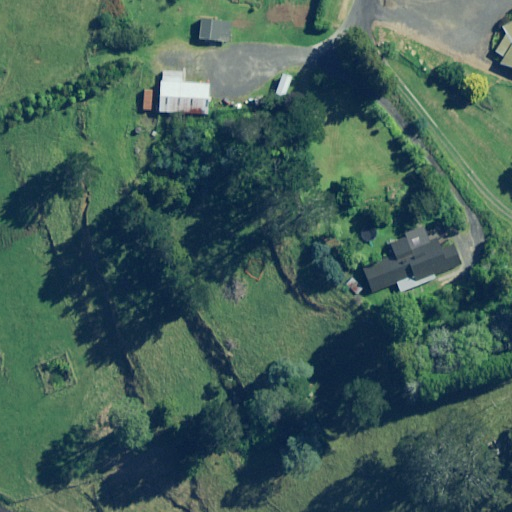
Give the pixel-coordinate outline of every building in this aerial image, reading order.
[(231,23),(199,20),(197,40),(229,42),(231,23)] [(498,64),(511,68),(511,21),(501,29),(505,35),(495,53),(502,57),(498,64)] [(159,70),(156,114),(208,117),(210,85),(182,83),(183,72),(159,70)] [(427,241),(423,230),(389,244),(394,257),(362,269),(371,293),(396,283),(399,292),(433,279),(432,276),(460,265),(453,245),(441,250),(436,238),(427,241)] [(338,243),(326,249),(332,262),(344,256),(338,243)] [(353,277),(345,285),(356,296),(364,288),(353,277)]
